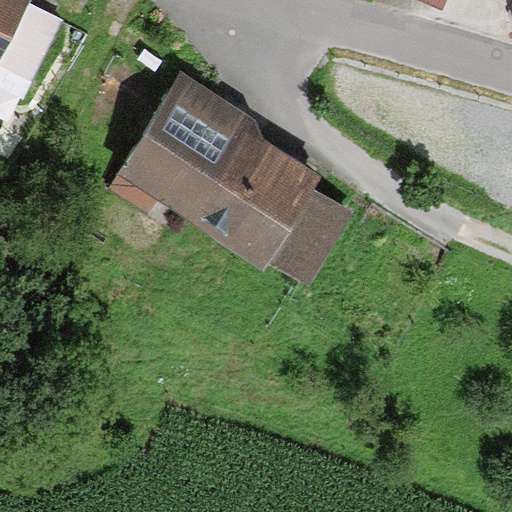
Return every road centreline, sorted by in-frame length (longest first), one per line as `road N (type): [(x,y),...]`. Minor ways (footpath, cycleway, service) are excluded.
road 1 (track): [(231,15),(279,109),(458,228),(511,250)]
road 2 (residential): [(200,0),(231,15),(511,81)]
